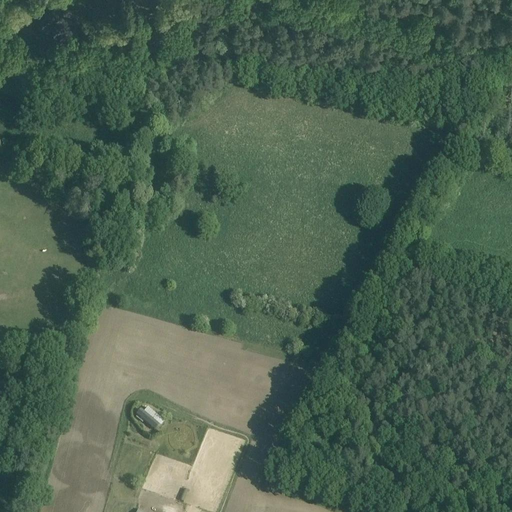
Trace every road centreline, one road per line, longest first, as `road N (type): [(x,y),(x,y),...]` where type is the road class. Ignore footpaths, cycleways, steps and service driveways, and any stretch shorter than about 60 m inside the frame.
road 1 (track): [(163,0),(97,258)]
road 2 (track): [(32,511),(97,258)]
road 3 (track): [(503,39),(339,0)]
